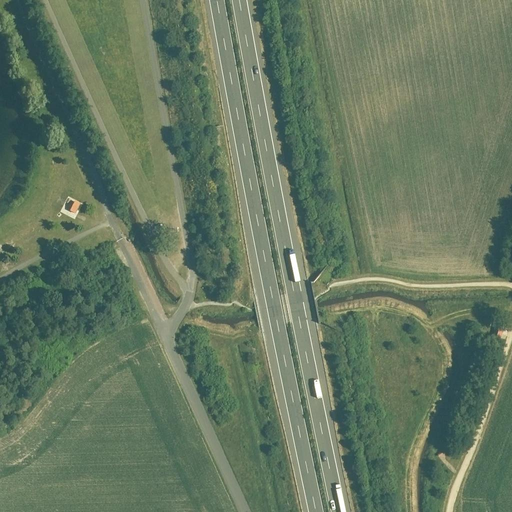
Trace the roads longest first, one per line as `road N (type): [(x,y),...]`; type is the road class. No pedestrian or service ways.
road 1 (motorway): [(339,511),(239,0)]
road 2 (motorway): [(217,0),(316,511)]
road 3 (track): [(14,0),(112,221)]
road 4 (track): [(511,331),(450,511)]
road 5 (track): [(511,286),(372,280),(332,288)]
